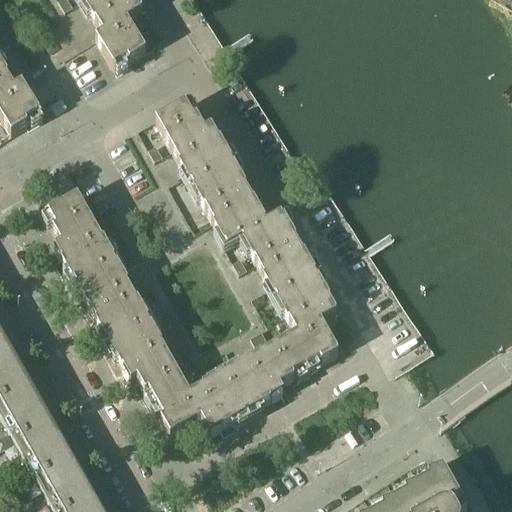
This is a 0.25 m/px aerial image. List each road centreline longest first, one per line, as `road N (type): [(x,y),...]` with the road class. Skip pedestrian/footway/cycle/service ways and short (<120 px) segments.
road 1 (residential): [(0,190),(198,65),(157,0)]
road 2 (residential): [(147,511),(0,252)]
road 3 (residential): [(295,511),(511,368)]
